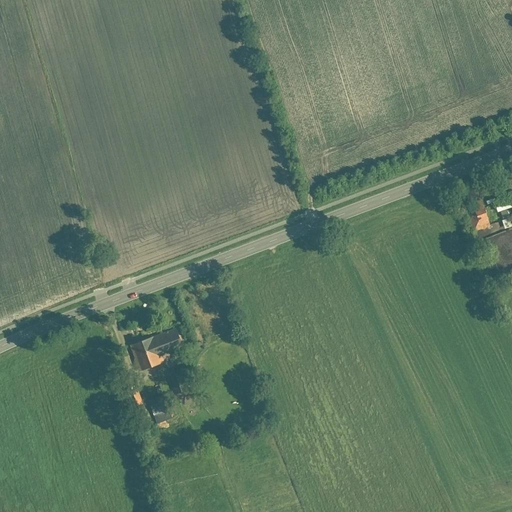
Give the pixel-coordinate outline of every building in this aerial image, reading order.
[(479,194),(459,202),(472,233),(492,225),(479,194)] [(511,216),(500,220),(504,231),(511,228),(511,216)] [(128,346),(136,372),(157,365),(155,360),(179,352),(173,334),(150,342),(149,339),(128,346)] [(121,390),(129,412),(141,408),(133,385),(121,390)] [(146,405),(154,426),(172,420),(164,399),(146,405)]
